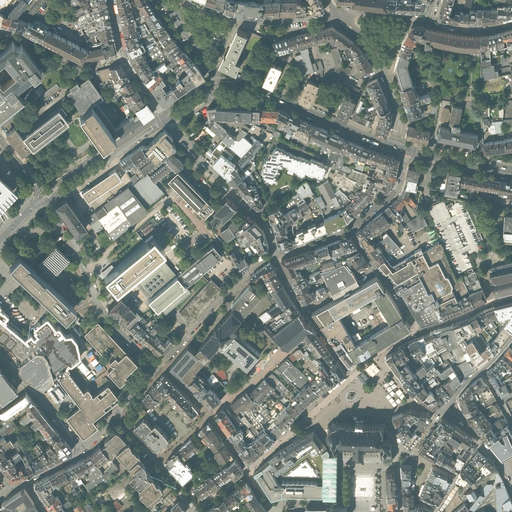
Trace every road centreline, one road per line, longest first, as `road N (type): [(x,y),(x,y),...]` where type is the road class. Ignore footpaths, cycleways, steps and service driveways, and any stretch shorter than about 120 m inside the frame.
road 1 (residential): [(350,230),(275,256),(265,225),(166,120)]
road 2 (residential): [(156,369),(107,321),(45,199)]
road 3 (residential): [(170,11),(187,3),(245,22),(335,15)]
road 4 (tertiary): [(248,85),(394,147)]
road 5 (residential): [(335,15),(363,40),(393,93),(394,147)]
road 6 (tertiary): [(45,199),(166,120)]
road 7 (unclassified): [(162,115),(45,199)]
road 8 (residential): [(156,369),(246,275)]
road 9 (residential): [(115,416),(198,507)]
